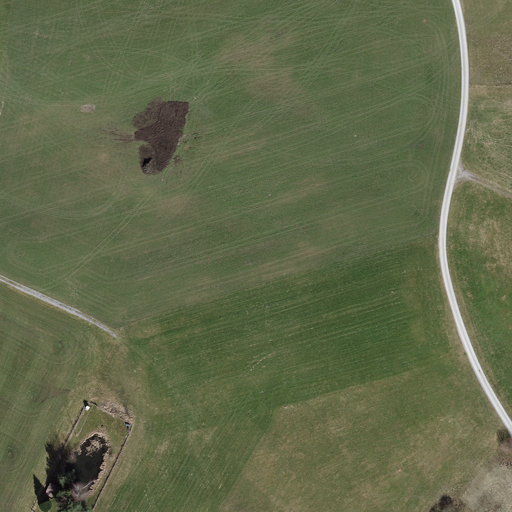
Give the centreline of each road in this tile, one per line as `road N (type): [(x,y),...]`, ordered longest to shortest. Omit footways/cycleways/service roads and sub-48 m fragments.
road 1 (track): [(511,430),(473,360),(443,264),(465,87),(455,0)]
road 2 (track): [(0,277),(121,338)]
